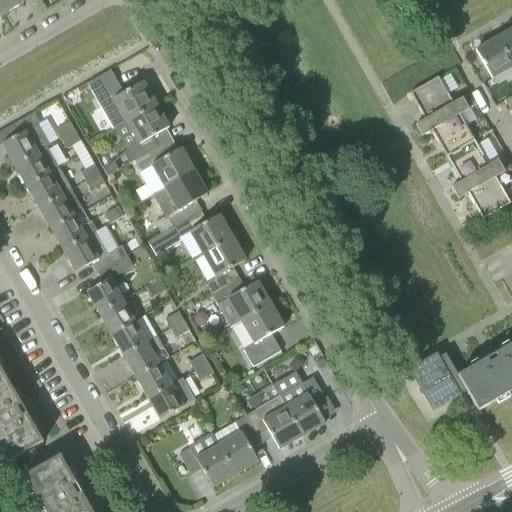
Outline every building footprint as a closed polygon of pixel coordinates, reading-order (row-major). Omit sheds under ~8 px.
[(0,0),(0,9),(3,15),(25,3),(22,0),(0,0)] [(511,64),(511,29),(497,38),(511,64)] [(493,79),(511,68),(511,64),(497,38),(476,50),(493,79)] [(126,123),(156,106),(142,83),(123,94),(110,71),(87,84),(100,107),(106,104),(112,116),(119,112),(126,123)] [(461,96),(462,99),(453,104),(438,78),(410,94),(425,120),(439,113),(445,123),(459,116),(469,110),(465,103),(469,101),(465,94),(461,96)] [(135,162),(156,150),(150,140),(169,129),(156,106),(126,123),(135,139),(120,152),(128,166),(135,162)] [(446,157),(474,141),(459,116),(445,123),(439,113),(425,120),(415,125),(422,137),(431,132),(446,157)] [(14,166),(49,147),(37,126),(39,124),(33,114),(13,125),(0,132),(0,146),(2,145),(14,166)] [(56,131),(61,140),(75,132),(70,123),(56,131)] [(75,132),(61,140),(67,150),(81,142),(75,132)] [(507,163),(501,167),(498,161),(488,166),(474,141),(446,157),(461,183),(475,175),(481,186),(495,178),(511,169),(507,163)] [(27,188),(59,169),(47,149),(50,148),(49,147),(14,166),(27,188)] [(164,189),(194,172),(180,149),(161,160),(156,150),(135,162),(141,173),(151,167),(164,189)] [(108,177),(117,172),(111,160),(103,167),(108,177)] [(80,173),(85,182),(99,174),(94,165),(80,173)] [(39,209),(71,191),(59,169),(27,188),(39,209)] [(173,228),(201,212),(195,202),(207,195),(194,172),(164,189),(152,196),(165,219),(167,218),(173,228)] [(99,174),(85,182),(91,192),(105,184),(99,174)] [(482,220),(510,204),(495,178),(481,186),(475,175),(461,183),(451,188),(458,200),(467,194),(482,220)] [(51,230),(75,217),(83,212),(71,191),(39,209),(51,230)] [(110,225),(124,217),(118,207),(104,215),(110,225)] [(202,256),(232,239),(219,216),(207,223),(201,212),(173,228),(179,239),(189,234),(202,256)] [(63,252),(95,233),(97,232),(92,222),(81,228),(75,217),(51,230),(63,252)] [(98,273),(127,257),(133,253),(130,247),(124,251),(121,246),(107,254),(95,233),(63,252),(75,273),(92,264),(98,273)] [(211,295),(238,279),(233,269),(245,262),(232,239),(202,256),(215,279),(205,284),(211,295)] [(99,314),(123,300),(111,279),(133,267),(127,257),(98,273),(103,283),(87,293),(99,314)] [(240,322),(270,305),(257,283),(244,290),(238,279),(211,295),(217,306),(227,300),(240,322)] [(152,298),(165,290),(159,280),(146,288),(152,298)] [(111,336),(135,322),(123,300),(99,314),(111,336)] [(241,352),(251,369),(281,353),(271,335),(283,328),(270,305),(240,322),(253,345),(241,352)] [(170,330),(184,322),(178,312),(164,320),(170,330)] [(123,357),(147,343),(135,322),(111,336),(123,357)] [(175,339),(189,331),(184,322),(170,330),(175,339)] [(135,378),(159,365),(153,354),(163,348),(157,337),(147,343),(123,357),(135,378)] [(478,412),(511,392),(511,344),(457,376),(466,391),(478,412)] [(189,363),(194,372),(208,364),(203,355),(189,363)] [(466,391),(457,376),(445,355),(439,359),(437,356),(410,372),(433,411),(466,391)] [(208,364),(194,372),(200,382),(214,374),(208,364)] [(148,400),(181,380),(171,385),(159,365),(135,378),(148,400)] [(0,450),(7,464),(43,443),(5,377),(0,368),(0,450)] [(279,397),(302,437),(324,424),(314,405),(324,399),(312,378),(279,397)] [(160,421),(184,408),(194,402),(181,380),(148,400),(160,421)] [(279,450),(302,437),(279,397),(246,417),(262,444),(272,438),(279,450)] [(219,445),(235,475),(258,462),(251,450),(262,444),(246,417),(235,423),(240,432),(219,445)] [(212,488),(235,475),(219,445),(195,458),(190,449),(179,455),(191,476),(202,470),(212,488)] [(91,511),(60,456),(24,477),(44,511),(91,511)]
